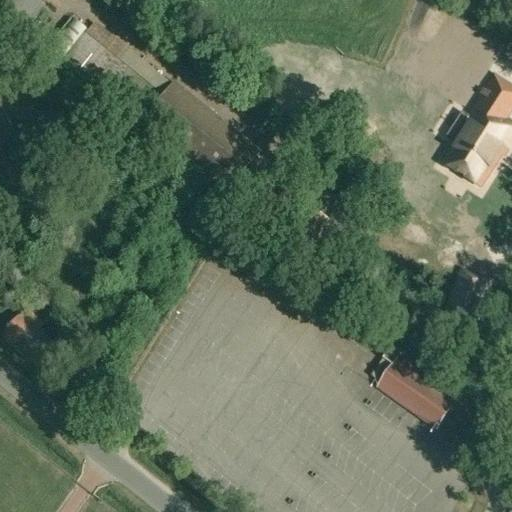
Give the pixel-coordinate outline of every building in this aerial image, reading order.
[(0,0),(0,10),(24,29),(43,6),(35,0),(0,0)] [(96,22),(87,31),(72,19),(47,51),(63,63),(142,123),(143,123),(228,191),(259,153),(174,85),(173,86),(96,22)] [(458,143),(444,164),(480,188),(481,188),(495,167),(494,166),(507,146),(509,147),(511,142),(511,128),(502,122),(511,107),(511,91),(493,79),(476,106),(467,120),(471,122),(475,125),(462,145),(458,143)] [(0,165),(22,140),(0,121),(0,120),(0,165)] [(23,189),(26,192),(14,207),(40,227),(52,212),(42,203),(54,189),(36,174),(23,189)] [(305,253),(327,222),(284,192),(262,223),(305,253)] [(11,240),(4,246),(2,244),(0,246),(0,268),(10,277),(23,264),(17,258),(23,252),(11,240)] [(473,338),(493,281),(463,270),(443,327),(473,338)] [(39,369),(57,348),(38,332),(44,325),(25,309),(1,338),(39,369)] [(460,399),(401,357),(394,366),(385,360),(372,377),(382,384),(378,389),(437,430),(460,399)] [(498,413),(502,407),(494,403),(491,410),(498,413)]
